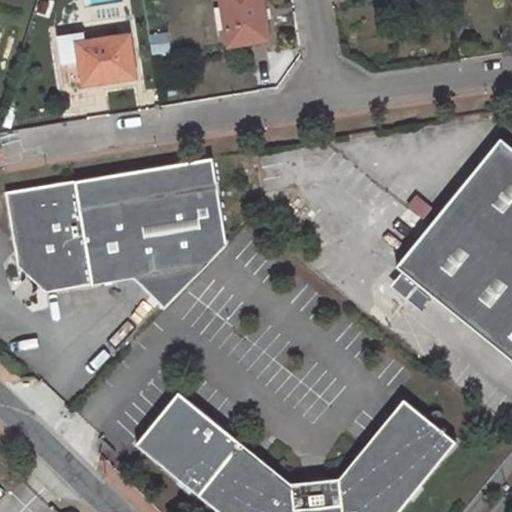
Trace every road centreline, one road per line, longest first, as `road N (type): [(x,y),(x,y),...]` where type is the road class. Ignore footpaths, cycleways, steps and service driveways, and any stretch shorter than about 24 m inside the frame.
road 1 (unclassified): [(329,93),(0,154)]
road 2 (unclassified): [(511,67),(329,93)]
road 3 (unclassified): [(119,511),(0,397)]
